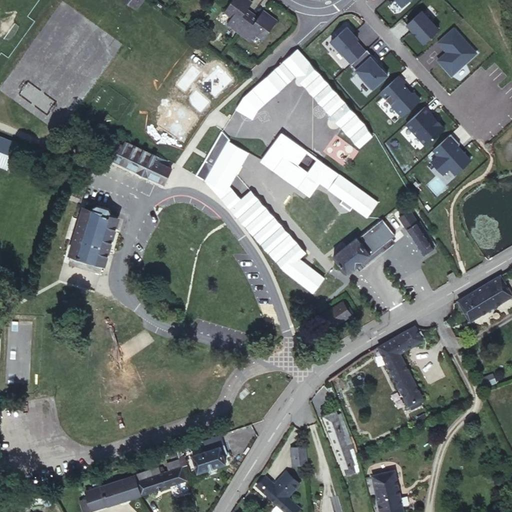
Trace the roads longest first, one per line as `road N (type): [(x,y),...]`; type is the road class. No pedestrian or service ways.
road 1 (residential): [(217,511),(307,375),(396,313),(511,252)]
road 2 (track): [(24,428),(46,450),(74,455),(150,439),(221,411),(241,375),(266,358)]
road 3 (residential): [(481,137),(355,0)]
